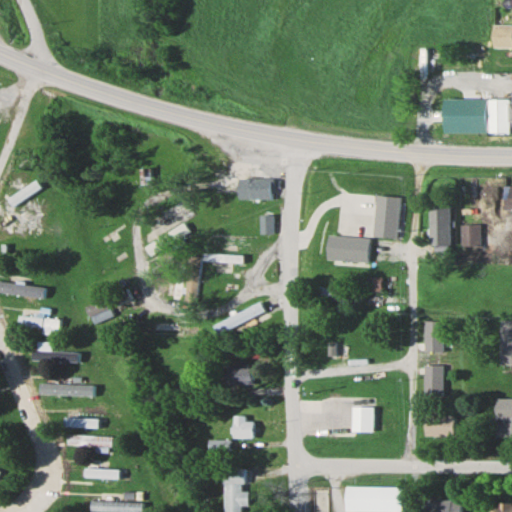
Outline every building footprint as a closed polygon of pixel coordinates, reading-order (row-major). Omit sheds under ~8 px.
[(511,23),(495,24),(495,46),(511,46),(511,23)] [(511,97),(491,97),(491,132),(511,132),(511,97)] [(454,128),(476,128),(476,99),(454,99),(454,128)] [(237,199),(269,199),(269,177),(237,177),(237,199)] [(374,234),(376,194),(401,196),(399,235),(374,234)] [(144,221),(152,233),(191,211),(183,198),(144,221)] [(432,244),(430,205),(451,204),(453,243),(432,244)] [(258,233),(271,233),(271,213),(258,213),(258,233)] [(152,257),(190,232),(183,222),(145,247),(152,257)] [(461,245),(481,245),(481,222),(461,222),(461,245)] [(329,256),(330,233),(370,237),(368,259),(329,256)] [(209,247),(248,247),(248,236),(209,236),(209,247)] [(204,263),(242,263),(242,254),(204,254),(204,263)] [(198,256),(187,256),(187,294),(198,294),(198,256)] [(129,277),(123,265),(81,285),(86,296),(129,277)] [(185,273),(173,268),(162,294),(174,299),(185,273)] [(382,276),(363,276),(363,289),(382,289),(382,276)] [(0,291),(44,297),(46,285),(0,279),(0,291)] [(264,311),(259,301),(214,324),(219,334),(264,311)] [(42,326),(42,330),(59,331),(60,317),(49,317),(50,308),(41,308),(41,314),(20,313),(19,325),(42,326)] [(99,336),(104,344),(141,317),(135,309),(99,336)] [(511,362),(503,362),(503,318),(511,317),(511,362)] [(424,319),(424,350),(445,350),(445,319),(424,319)] [(145,336),(197,336),(197,325),(145,325),(145,336)] [(79,362),(79,351),(52,351),(52,341),(38,341),(38,349),(31,349),(31,362),(79,362)] [(255,363),(228,363),(228,382),(255,382),(255,363)] [(424,363),(424,395),(444,395),(444,363),(424,363)] [(88,382),(36,382),(36,394),(88,394),(88,382)] [(497,437),(511,436),(511,397),(497,397),(497,437)] [(374,430),(374,405),(353,405),(353,430),(374,430)] [(105,417),(82,417),(82,413),(69,413),(69,426),(105,426),(105,417)] [(456,414),(426,414),(426,434),(456,434),(456,414)] [(255,437),(255,416),(236,416),(236,437),(255,437)] [(97,452),(112,453),(112,435),(68,434),(68,444),(97,445),(97,452)] [(77,478),(129,478),(129,467),(77,467),(77,478)] [(224,511),(241,511),(242,504),(247,504),(247,467),(225,467),(224,511)] [(347,508),(347,484),(403,484),(403,508),(347,508)] [(461,511),(461,498),(426,498),(426,511),(461,511)] [(143,500),(90,500),(90,511),(143,511),(143,500)] [(511,511),(511,501),(491,501),(490,511),(511,511)]
